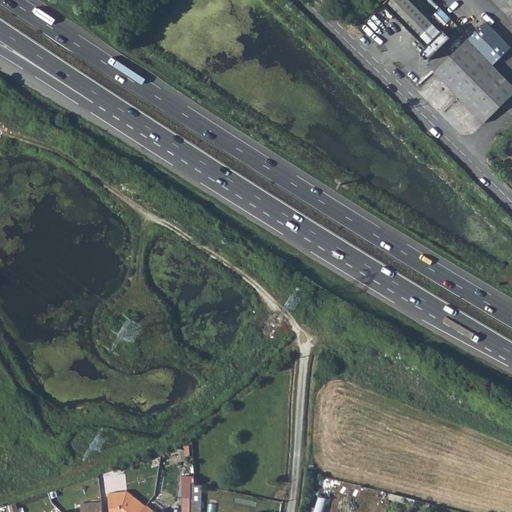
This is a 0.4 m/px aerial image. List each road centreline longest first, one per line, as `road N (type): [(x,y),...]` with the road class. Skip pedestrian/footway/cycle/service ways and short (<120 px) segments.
road 1 (trunk): [(0,30),(511,352)]
road 2 (trunk): [(511,317),(9,0)]
road 3 (track): [(304,339),(233,265),(61,152),(7,130)]
road 4 (track): [(304,339),(200,427),(144,456),(4,499)]
road 5 (tertiary): [(304,0),(511,202)]
road 6 (residential): [(304,339),(291,511)]
